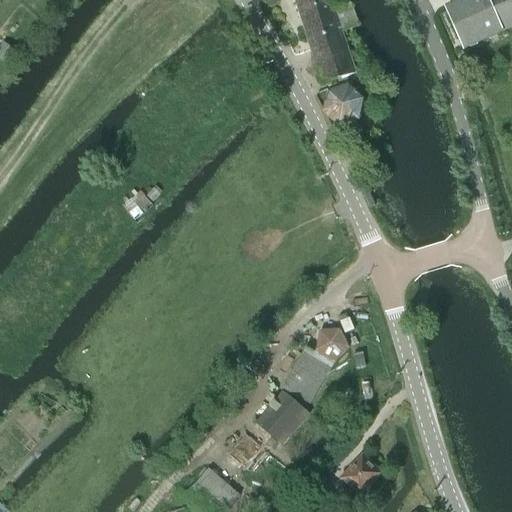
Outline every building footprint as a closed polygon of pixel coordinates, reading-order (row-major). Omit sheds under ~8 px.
[(295,0),(323,86),(328,85),(330,92),(349,86),(347,79),(356,75),(343,33),(359,28),(352,7),(336,12),(331,0),(295,0)] [(511,0),(467,0),(448,9),(465,49),(511,28),(511,0)] [(340,128),(359,121),(363,101),(347,87),(328,94),(324,114),(340,128)] [(308,347),(284,390),(311,407),(325,382),(336,364),(350,349),(348,346),(340,333),(338,331),(318,333),(318,334),(316,352),(308,347)] [(282,447),(309,416),(284,394),(256,426),(282,447)] [(342,481),(332,492),(342,502),(354,490),(361,496),(381,475),(364,458),(342,481)]
